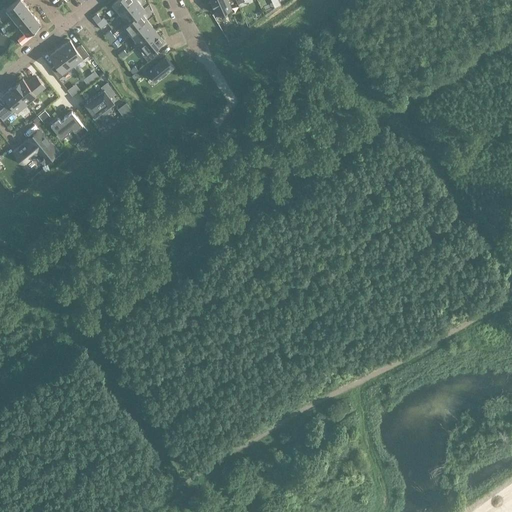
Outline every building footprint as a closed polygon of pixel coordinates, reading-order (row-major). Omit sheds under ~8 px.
[(22,0),(16,0),(6,9),(13,17),(27,6),(22,0)] [(115,0),(113,2),(120,12),(117,14),(118,14),(135,0),(115,0)] [(136,0),(135,0),(118,14),(125,23),(124,24),(125,24),(144,9),(136,0)] [(211,0),(219,16),(232,10),(228,0),(211,0)] [(20,26),(34,14),(27,6),(13,17),(20,26)] [(144,9),(125,24),(132,34),(148,21),(141,12),(144,9)] [(97,13),(92,17),(96,22),(101,19),(97,13)] [(33,29),(41,23),(34,14),(20,26),(27,34),(33,29)] [(148,21),(132,34),(139,42),(136,45),(136,46),(155,30),(148,21)] [(27,34),(20,40),(22,43),(35,32),(33,29),(27,34)] [(155,30),(136,46),(148,61),(158,53),(154,48),(163,40),(155,30)] [(232,33),(226,35),(229,41),(235,39),(232,33)] [(70,40),(60,47),(74,66),(74,65),(89,54),(81,44),(76,48),(70,40)] [(60,47),(50,54),(56,64),(51,68),(58,78),(74,66),(60,47)] [(155,81),(174,66),(165,55),(146,70),(155,81)] [(135,78),(142,72),(139,68),(131,74),(135,78)] [(23,78),(13,86),(26,102),(35,94),(45,86),(36,76),(27,83),(23,78)] [(84,102),(85,103),(94,114),(93,115),(94,116),(95,115),(113,101),(113,102),(114,101),(113,100),(110,96),(114,92),(107,82),(101,86),(103,89),(85,102),(84,102)] [(9,101),(0,108),(0,116),(3,120),(26,102),(13,86),(3,94),(9,101)] [(133,109),(127,101),(123,104),(129,112),(133,109)] [(45,109),(38,114),(44,121),(50,116),(45,109)] [(58,117),(51,124),(61,137),(69,131),(69,130),(72,127),(80,136),(87,130),(71,111),(64,117),(64,118),(61,121),(58,117)] [(24,162),(38,151),(42,156),(40,157),(42,159),(43,158),(45,159),(56,151),(39,130),(33,135),(34,137),(25,144),(24,144),(23,146),(22,145),(22,146),(21,147),(21,146),(21,147),(19,148),(19,149),(16,152),(24,162)]
